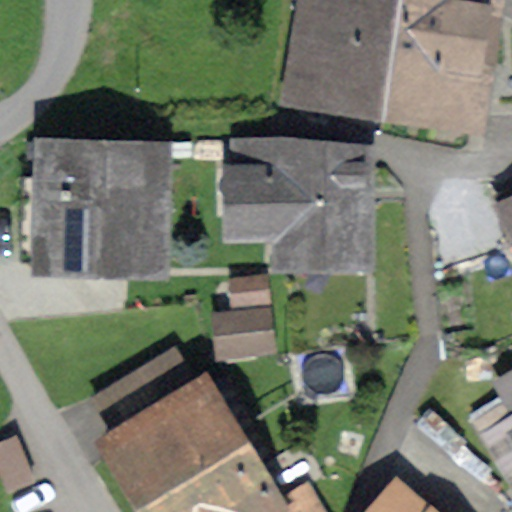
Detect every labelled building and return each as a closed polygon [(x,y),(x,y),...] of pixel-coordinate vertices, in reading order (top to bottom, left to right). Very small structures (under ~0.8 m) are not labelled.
[(400,0),(303,0),(291,84),(386,99),(400,0)] [(400,0),(386,99),(477,113),(492,14),(481,13),(482,0),(400,0)] [(292,139),(238,139),(238,233),(288,233),(289,254),(360,253),(360,147),(292,139)] [(146,251),(149,160),(48,157),(45,248),(146,251)] [(511,194),(500,201),(511,225),(511,194)] [(262,276),(232,279),(234,302),(265,299),(262,276)] [(270,347),(266,314),(220,319),(224,352),(270,347)] [(95,399),(162,511),(263,511),(281,502),(286,511),(323,511),(308,486),(325,476),(305,442),(273,461),(225,381),(182,406),(157,363),(95,399)] [(34,479),(18,439),(0,446),(0,463),(10,489),(34,479)] [(401,511),(390,502),(381,511),(401,511)]
